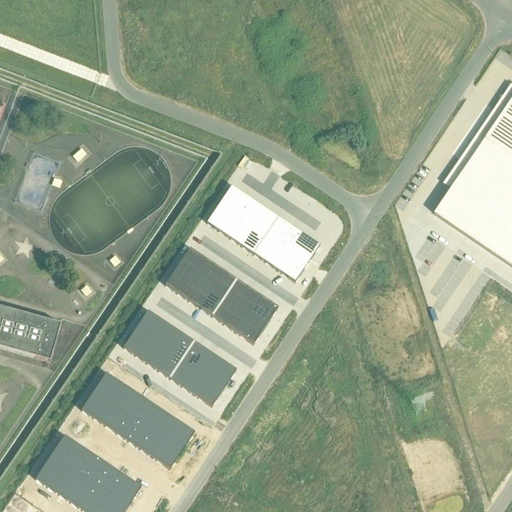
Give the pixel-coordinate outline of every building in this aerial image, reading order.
[(418,0),(365,0),(377,8),(378,7),(402,23),(398,30),(433,54),(453,24),(418,0)] [(6,120),(9,104),(1,102),(0,109),(0,125),(1,126),(2,119),(6,120)] [(480,150),(452,192),(511,232),(511,102),(486,141),(480,150)] [(84,149),(75,156),(80,162),(89,155),(84,149)] [(231,188),(206,225),(295,284),(319,247),(231,188)] [(189,250),(165,287),(253,347),(278,309),(189,250)] [(118,256),(112,261),(117,267),(123,263),(118,256)] [(90,286),(84,291),(88,297),(94,293),(90,286)] [(0,346),(47,360),(49,361),(53,345),(48,344),(50,339),(55,340),(59,325),(0,308),(0,346)] [(147,313),(123,350),(211,409),(236,372),(147,313)] [(335,317),(322,336),(345,351),(351,343),(344,322),(335,317)] [(322,336),(310,354),(333,369),(345,351),(322,336)] [(345,351),(333,369),(345,377),(356,360),(351,343),(345,351)] [(356,360),(345,377),(356,385),(362,377),(356,360)] [(106,375),(81,412),(170,471),(194,434),(106,375)] [(295,377),(282,396),(297,406),(310,387),(295,377)] [(310,387),(297,406),(308,414),(321,395),(310,387)] [(321,395),(308,414),(320,422),(333,403),(321,395)] [(282,396),(270,415),(285,425),(297,406),(282,396)] [(320,422),(317,427),(328,435),(332,430),(345,411),(333,403),(320,422)] [(297,406),(285,425),(296,433),(308,414),(297,406)] [(332,430),(328,435),(340,443),(356,418),(345,411),(332,430)] [(308,414),(296,433),(308,440),(317,427),(320,422),(308,414)] [(356,418),(340,443),(352,450),(368,426),(356,418)] [(368,426),(352,450),(363,458),(379,434),(368,426)] [(317,427),(308,440),(319,448),(328,435),(317,427)] [(328,435),(319,448),(331,456),(340,443),(328,435)] [(64,438),(35,481),(80,511),(125,511),(141,489),(64,438)] [(254,438),(241,457),(256,467),(269,448),(254,438)] [(340,443),(331,456),(343,464),(352,450),(340,443)] [(269,448),(256,467),(268,475),(281,456),(269,448)] [(352,450),(343,464),(354,471),(363,458),(352,450)] [(281,456),(268,475),(280,483),(292,464),(281,456)] [(241,457),(229,476),(244,485),(256,467),(241,457)] [(280,483),(276,487),(288,495),(291,491),(304,471),(292,464),(280,483)] [(256,467),(244,485),(256,493),(268,475),(256,467)] [(291,491),(288,495),(300,503),(316,479),(304,471),(291,491)] [(268,475),(256,493),(267,501),(276,487),(280,483),(268,475)] [(316,479),(300,503),(311,511),(327,487),(316,479)] [(276,487),(267,501),(279,509),(288,495),(276,487)] [(327,487),(311,511),(312,511),(327,511),(339,495),(327,487)] [(288,495),(279,509),(283,511),(293,511),(300,503),(288,495)] [(300,503),(293,511),(310,511),(311,511),(300,503)]
